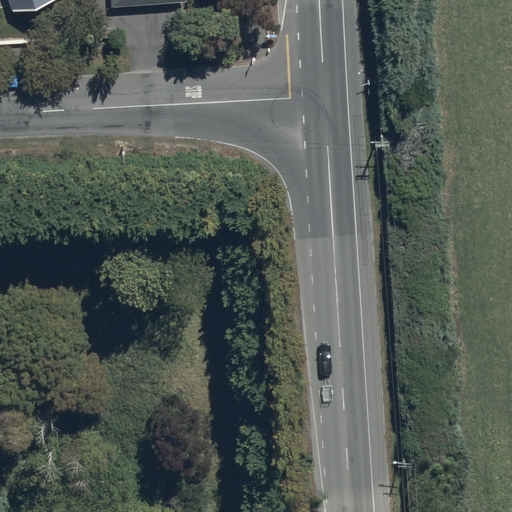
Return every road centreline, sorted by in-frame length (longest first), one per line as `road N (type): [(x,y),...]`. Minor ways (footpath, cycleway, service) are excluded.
road 1 (tertiary): [(328,95),(353,511)]
road 2 (tertiary): [(0,114),(328,95)]
